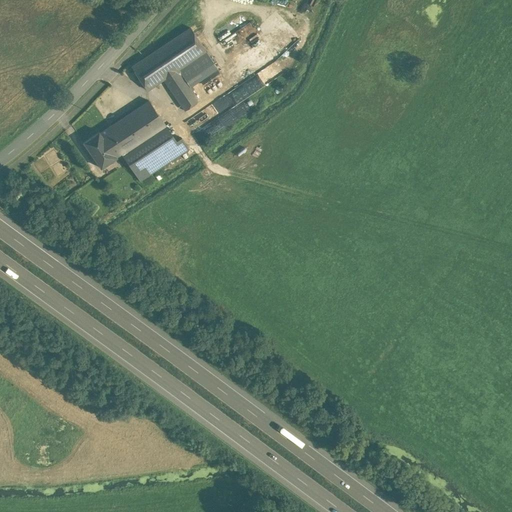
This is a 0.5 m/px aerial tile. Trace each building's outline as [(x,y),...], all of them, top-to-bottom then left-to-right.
[(245,13),(214,27),(219,37),(249,23),(245,13)] [(190,27),(132,66),(147,90),(164,79),(178,69),(206,51),(190,27)] [(206,51),(178,69),(190,86),(218,68),(206,51)] [(190,86),(178,69),(164,79),(185,110),(199,100),(190,86)] [(149,100),(100,134),(116,157),(121,153),(123,156),(140,181),(189,148),(181,137),(176,141),(166,126),(149,100)] [(100,134),(99,132),(84,143),(101,169),(117,158),(100,134)]
